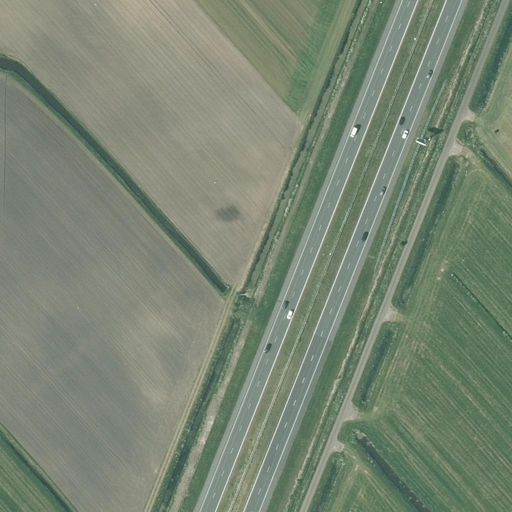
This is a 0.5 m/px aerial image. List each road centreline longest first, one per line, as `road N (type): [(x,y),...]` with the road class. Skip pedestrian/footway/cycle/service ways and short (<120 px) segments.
road 1 (unclassified): [(302,511),(505,0)]
road 2 (motorway): [(253,511),(456,0)]
road 3 (motorway): [(407,0),(205,511)]
